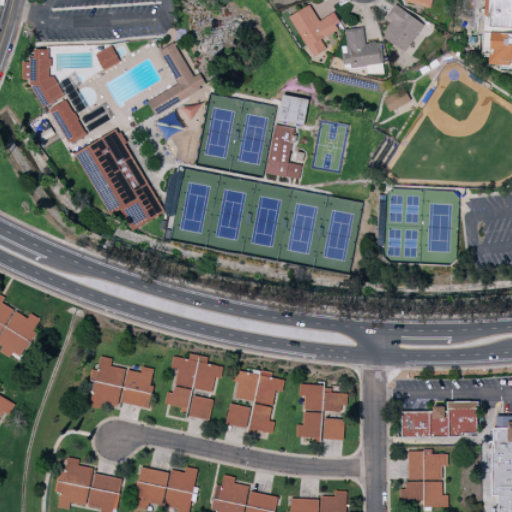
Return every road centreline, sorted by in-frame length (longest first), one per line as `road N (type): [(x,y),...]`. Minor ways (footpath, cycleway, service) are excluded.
road 1 (secondary): [(0,257),(160,320),(240,338),(394,354),(511,351)]
road 2 (secondary): [(375,328),(237,310),(50,250)]
road 3 (residential): [(120,433),(251,460),(335,471),(378,467)]
road 4 (residential): [(379,511),(375,328)]
